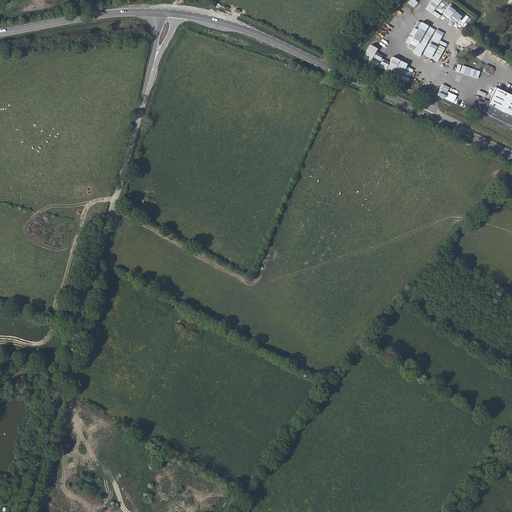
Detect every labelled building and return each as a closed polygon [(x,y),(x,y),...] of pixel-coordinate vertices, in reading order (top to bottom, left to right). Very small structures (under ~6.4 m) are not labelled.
[(367,50),(363,55),(369,59),(373,55),(367,50)] [(371,60),(376,65),(384,57),(379,52),(371,60)] [(387,60),(382,67),(388,71),(393,64),(387,60)] [(489,73),(494,64),(488,60),(484,68),(485,69),(485,71),(489,73)] [(394,74),(401,77),(403,69),(397,67),(394,74)] [(469,68),(466,75),(471,77),(474,71),(469,68)] [(484,100),(483,103),(483,104),(483,107),(490,115),(508,124),(504,131),(511,134),(511,96),(495,88),(488,102),(484,100)] [(483,104),(483,103),(479,102),(479,103),(480,105),(481,107),(490,115),(483,107),(483,104)]
